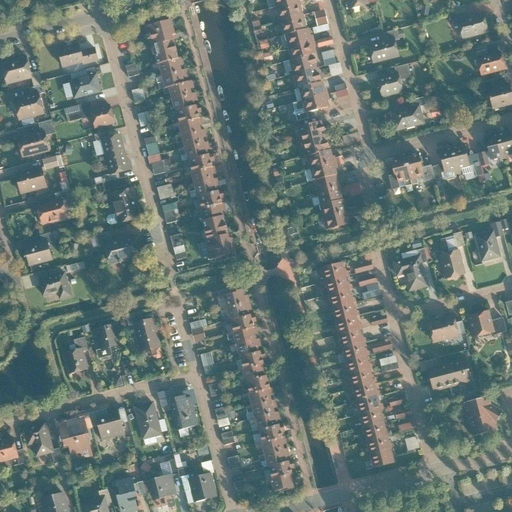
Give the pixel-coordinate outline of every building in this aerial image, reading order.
[(298,0),(271,0),(274,9),(299,3),(298,0)] [(367,0),(345,0),(349,11),(369,6),(368,4),(367,0)] [(299,3),(274,9),(278,23),(302,16),(299,3)] [(315,12),(319,26),(314,27),(315,34),(331,30),(326,9),(315,12)] [(457,21),(465,19),(463,14),(449,17),(452,26),(458,25),(457,21)] [(465,19),(457,21),(458,25),(462,41),(489,34),(483,14),(465,19)] [(302,16),(278,23),(282,38),(284,38),(306,32),(302,16)] [(260,19),(254,20),(256,33),(263,32),(260,19)] [(172,20),(146,27),(148,36),(150,35),(152,40),(149,40),(151,47),(156,45),(158,54),(156,55),(158,64),(153,65),(182,58),(182,57),(179,58),(173,35),(176,35),(172,20)] [(306,32),(284,38),(287,49),(311,43),(308,31),(306,32)] [(383,34),(384,41),(394,39),(395,42),(399,41),(397,31),(383,34)] [(333,37),(318,39),(320,47),(335,44),(333,37)] [(384,41),(367,45),(372,65),(399,58),(395,42),(394,39),(384,41)] [(311,43),(287,49),(290,62),(313,57),(314,56),(311,43)] [(80,45),(58,51),(63,71),(84,65),(84,67),(99,63),(96,48),(82,52),(80,45)] [(477,59),(488,56),(485,46),(475,49),(477,59)] [(331,75),(342,74),(338,49),(327,51),(331,75)] [(477,59),(476,59),(481,77),(505,72),(500,53),(488,56),(477,59)] [(313,57),(290,62),(288,62),(291,76),(316,71),(313,57)] [(27,58),(1,65),(7,88),(33,81),(32,75),(27,58)] [(182,58),(153,65),(154,69),(160,67),(162,76),(156,77),(185,70),(182,71),(180,63),(183,62),(182,58)] [(394,69),(395,74),(398,74),(399,81),(411,78),(408,65),(394,69)] [(87,72),(89,77),(97,75),(97,77),(102,76),(100,68),(87,72)] [(185,70),(156,77),(157,81),(163,79),(165,88),(163,88),(163,89),(193,81),(192,81),(185,83),(183,75),(187,74),(185,70)] [(316,71),(291,76),(296,92),(298,91),(320,85),(316,71)] [(40,73),(32,75),(33,81),(35,89),(43,87),(40,73)] [(395,74),(376,79),(381,100),(403,95),(399,81),(398,74),(395,74)] [(89,77),(70,82),(75,101),(102,94),(97,77),(97,75),(89,77)] [(193,81),(163,89),(164,92),(170,91),(172,99),(167,101),(196,93),(192,94),(190,86),(194,85),(193,81)] [(487,90),(494,89),(492,81),(478,85),(481,94),(488,92),(487,90)] [(320,85),(298,91),(301,103),(325,97),(322,84),(320,85)] [(347,84),(336,85),(337,97),(349,96),(347,84)] [(511,106),(511,94),(509,85),(494,89),(487,90),(488,92),(493,112),(511,106)] [(45,94),(43,87),(35,89),(30,90),(31,97),(39,94),(40,96),(45,94)] [(133,90),(136,101),(146,99),(144,88),(133,90)] [(196,93),(167,101),(167,104),(173,103),(175,111),(171,113),(200,105),(195,106),(193,98),(197,98),(196,93)] [(31,97),(14,101),(20,123),(45,116),(40,96),(39,94),(31,97)] [(325,97),(301,103),(304,116),(328,110),(325,97)] [(410,102),(412,108),(419,106),(420,108),(426,107),(424,99),(410,102)] [(91,112),(93,111),(92,104),(79,107),(80,113),(69,116),(71,123),(92,118),(91,112)] [(200,105),(171,113),(172,116),(178,115),(180,123),(173,125),(202,118),(202,117),(200,118),(198,110),(201,109),(200,105)] [(412,108),(390,114),(395,134),(425,126),(420,108),(419,106),(412,108)] [(95,130),(116,125),(111,107),(93,111),(91,112),(92,118),(95,130)] [(142,126),(155,123),(151,110),(139,114),(142,126)] [(202,118),(173,125),(174,128),(180,127),(182,136),(176,137),(176,138),(205,130),(205,129),(202,130),(200,123),(203,122),(202,118)] [(39,126),(41,134),(45,133),(46,138),(56,135),(53,122),(39,126)] [(321,124),(295,130),(299,144),(324,138),(321,124)] [(511,135),(510,128),(497,131),(506,161),(509,160),(508,154),(511,153),(511,135)] [(205,130),(176,138),(177,141),(183,139),(185,148),(179,149),(179,150),(208,142),(205,143),(203,135),(206,134),(205,130)] [(506,161),(497,131),(484,135),(491,158),(501,156),(503,162),(506,161)] [(360,132),(344,136),(345,142),(361,138),(360,132)] [(41,134),(18,140),(24,160),(50,153),(46,138),(45,133),(41,134)] [(109,133),(95,137),(97,143),(101,142),(110,140),(109,133)] [(168,159),(163,160),(158,136),(146,138),(154,175),(171,171),(168,159)] [(122,137),(110,140),(101,142),(105,159),(126,153),(122,137)] [(328,154),(324,138),(299,144),(303,160),(306,160),(328,154)] [(208,142),(179,150),(180,153),(186,151),(188,160),(184,161),(213,154),(208,155),(206,147),(210,146),(208,142)] [(464,142),(452,144),(459,174),(463,173),(461,167),(470,165),(464,142)] [(459,174),(452,144),(439,148),(442,163),(444,171),(445,172),(453,170),(454,175),(459,174)] [(478,152),(480,161),(481,165),(489,164),(486,150),(478,152)] [(418,151),(405,154),(410,177),(423,174),(422,166),(418,151)] [(131,172),(126,153),(105,159),(110,176),(120,174),(131,172)] [(328,154),(306,160),(308,170),(333,165),(330,153),(328,154)] [(213,154),(184,161),(185,165),(191,163),(193,172),(186,174),(215,166),(213,167),(211,159),(214,158),(213,154)] [(410,177),(405,154),(391,158),(394,173),(396,181),(410,177)] [(44,161),(46,172),(59,169),(57,158),(44,161)] [(481,165),(480,161),(473,163),(476,176),(484,174),(481,165)] [(442,163),(432,165),(435,177),(435,179),(442,177),(441,171),(444,171),(442,163)] [(432,165),(431,164),(422,166),(423,174),(425,180),(435,177),(432,165)] [(337,178),(333,165),(308,170),(312,184),(313,184),(336,178),(337,178)] [(215,166),(186,174),(186,177),(192,176),(194,185),(189,186),(218,179),(218,178),(214,179),(212,172),(216,171),(215,166)] [(42,169),(17,175),(23,197),(48,190),(42,169)] [(396,181),(394,173),(388,174),(392,188),(398,186),(396,181)] [(120,174),(110,176),(102,178),(104,185),(121,181),(120,174)] [(345,186),(346,192),(351,191),(353,196),(364,193),(359,176),(349,179),(350,184),(345,186)] [(121,181),(104,185),(105,190),(131,183),(130,178),(121,181)] [(336,178),(313,184),(316,195),(339,189),(336,178)] [(218,179),(189,186),(192,198),(193,198),(223,190),(217,192),(215,184),(219,183),(218,179)] [(159,187),(162,200),(176,196),(173,183),(159,187)] [(143,216),(135,186),(109,192),(115,213),(110,214),(108,218),(109,222),(113,224),(143,216)] [(342,203),(339,189),(316,195),(319,209),(342,203)] [(223,190),(193,198),(194,201),(200,200),(202,208),(195,210),(195,211),(224,203),(222,203),(220,195),(224,195),(223,190)] [(72,193),(58,197),(58,200),(39,205),(43,225),(68,219),(68,217),(72,216),(70,208),(75,207),(72,193)] [(342,203),(319,209),(318,209),(321,221),(346,214),(343,202),(342,203)] [(167,222),(180,221),(177,203),(164,204),(167,222)] [(224,203),(195,211),(196,214),(202,212),(204,221),(203,221),(203,222),(204,221),(224,216),(222,208),(225,207),(224,203)] [(350,228),(346,214),(321,221),(325,233),(350,228)] [(204,221),(203,222),(205,231),(208,230),(210,239),(208,240),(205,240),(210,260),(237,253),(233,239),(230,239),(224,216),(204,221)] [(491,223),(493,229),(494,229),(496,236),(504,234),(501,221),(491,223)] [(496,236),(494,229),(493,229),(474,234),(481,262),(501,256),(496,236)] [(41,235),(42,241),(48,239),(49,243),(59,240),(56,231),(41,235)] [(465,245),(461,231),(454,233),(457,247),(465,245)] [(106,242),(113,240),(110,232),(97,235),(100,244),(106,242)] [(141,256),(135,234),(113,240),(106,242),(112,263),(141,256)] [(181,235),(173,237),(178,259),(186,258),(181,235)] [(42,241),(25,246),(30,266),(53,260),(49,243),(48,239),(42,241)] [(417,249),(418,254),(420,253),(423,262),(428,261),(424,248),(417,249)] [(465,274),(459,249),(439,254),(445,279),(465,274)] [(409,292),(429,286),(423,262),(420,253),(418,254),(392,261),(396,276),(404,274),(409,292)] [(84,261),(67,266),(69,271),(86,267),(84,261)] [(349,274),(346,261),(317,269),(318,275),(325,273),(328,280),(349,274)] [(357,272),(374,270),(373,261),(355,264),(357,272)] [(66,271),(39,278),(43,296),(59,292),(61,299),(72,297),(66,271)] [(331,294),(353,289),(349,274),(328,280),(320,283),(322,288),(329,286),(331,294)] [(364,293),(365,299),(382,295),(377,274),(359,278),(361,286),(368,285),(369,292),(364,293)] [(356,302),(353,289),(331,294),(324,296),(325,302),(332,300),(334,308),(356,302)] [(232,294),(218,297),(219,301),(224,300),(227,308),(221,310),(250,302),(249,298),(245,299),(243,290),(231,292),(232,294)] [(250,302),(221,310),(222,313),(228,312),(230,320),(225,322),(226,322),(255,314),(250,315),(248,307),(251,307),(250,302)] [(338,321),(360,316),(356,302),(334,308),(327,309),(328,315),(335,313),(338,321)] [(467,315),(473,337),(493,332),(495,332),(492,319),(490,309),(467,315)] [(255,314),(226,322),(226,325),(232,324),(234,332),(227,334),(256,327),(254,327),(252,320),(256,319),(255,314)] [(454,314),(428,321),(433,343),(460,336),(460,334),(456,322),(454,314)] [(134,323),(144,321),(143,315),(128,318),(130,325),(134,323)] [(363,329),(360,316),(338,321),(331,323),(332,328),(339,326),(341,334),(363,329)] [(373,325),(389,323),(388,316),(372,318),(373,325)] [(503,317),(492,319),(495,332),(493,332),(493,334),(507,331),(503,317)] [(155,318),(144,321),(134,323),(142,351),(152,349),(154,356),(158,358),(162,357),(164,353),(155,318)] [(462,320),(456,322),(460,334),(466,333),(462,320)] [(122,344),(116,323),(96,328),(101,349),(97,350),(99,358),(112,355),(110,347),(122,344)] [(207,339),(204,327),(198,329),(196,323),(191,324),(196,342),(207,339)] [(256,327),(227,334),(228,338),(234,336),(236,345),(230,346),(230,347),(260,339),(256,340),(254,332),(258,331),(256,327)] [(367,342),(363,329),(341,334),(334,336),(335,342),(343,340),(344,348),(367,342)] [(75,339),(77,349),(83,348),(84,352),(89,350),(86,337),(75,339)] [(260,339),(230,347),(231,350),(237,348),(239,357),(235,358),(264,351),(264,350),(259,352),(257,344),(261,343),(260,339)] [(375,353),(393,348),(391,340),(373,345),(375,353)] [(370,355),(367,342),(344,348),(337,349),(339,355),(346,353),(348,361),(370,355)] [(89,370),(84,352),(83,348),(77,349),(64,353),(69,375),(89,370)] [(218,375),(213,351),(202,354),(208,378),(218,375)] [(264,351),(235,358),(236,362),(242,360),(244,369),(237,371),(266,363),(264,364),(262,356),(265,355),(264,351)] [(352,374),(374,369),(370,355),(348,361),(341,362),(342,369),(349,367),(352,374)] [(397,355),(381,359),(384,372),(400,367),(397,355)] [(472,381),(466,357),(438,365),(427,367),(428,369),(433,392),(472,381)] [(421,371),(428,369),(427,367),(438,365),(436,358),(419,363),(421,371)] [(133,374),(130,360),(123,362),(126,376),(133,374)] [(266,363),(237,371),(238,374),(243,373),(246,381),(241,382),(241,383),(271,375),(265,376),(263,369),(267,368),(266,363)] [(377,382),(374,369),(352,374),(344,376),(345,381),(353,380),(355,387),(377,382)] [(271,375),(241,383),(242,386),(248,385),(250,393),(243,395),(272,388),(272,387),(270,388),(268,380),(272,379),(271,375)] [(381,395),(377,382),(355,387),(348,389),(349,395),(357,394),(358,401),(381,395)] [(223,394),(222,383),(211,384),(212,395),(223,394)] [(272,388),(243,395),(244,399),(250,397),(252,406),(246,407),(275,400),(272,401),(270,393),(273,392),(272,388)] [(163,409),(172,406),(171,402),(174,401),(173,398),(171,390),(159,393),(163,409)] [(178,430),(200,425),(192,396),(188,397),(187,394),(173,398),(174,401),(171,402),(172,406),(178,430)] [(384,408),(381,395),(358,401),(351,402),(353,409),(360,407),(362,413),(384,408)] [(390,399),(392,407),(409,403),(406,395),(390,399)] [(490,396),(463,402),(468,421),(465,426),(470,428),(472,436),(498,430),(496,422),(503,411),(492,404),(490,396)] [(275,400),(246,407),(247,411),(253,409),(255,418),(249,419),(249,420),(279,412),(275,413),(273,405),(277,404),(275,400)] [(163,435),(155,401),(135,406),(143,440),(163,435)] [(230,418),(236,417),(235,406),(217,409),(220,427),(232,425),(230,418)] [(365,427),(387,422),(384,408),(362,413),(355,415),(356,421),(363,419),(365,427)] [(107,409),(90,413),(93,426),(99,425),(97,417),(108,415),(107,409)] [(397,418),(412,416),(411,410),(396,411),(397,418)] [(126,435),(120,412),(108,415),(97,417),(99,425),(103,440),(126,435)] [(279,412),(249,420),(250,423),(256,421),(258,430),(254,431),(254,432),(283,424),(278,425),(276,417),(280,416),(279,412)] [(90,413),(59,422),(66,446),(70,445),(72,455),(81,452),(82,458),(94,455),(89,437),(91,436),(90,429),(94,428),(93,426),(90,413)] [(54,449),(46,421),(24,428),(28,445),(33,444),(36,457),(52,453),(55,452),(54,449)] [(391,435),(387,422),(365,427),(358,429),(360,435),(367,433),(369,441),(391,435)] [(401,431),(415,428),(414,422),(400,425),(401,431)] [(283,424),(254,432),(255,435),(261,433),(263,442),(256,444),(285,437),(285,436),(283,437),(281,429),(284,428),(283,424)] [(225,444),(235,443),(234,431),(223,432),(225,444)] [(372,454),(395,449),(391,435),(369,441),(362,442),(363,448),(370,446),(372,454)] [(410,451),(421,448),(417,436),(406,439),(410,451)] [(13,437),(0,440),(0,462),(19,458),(17,451),(13,437)] [(285,437),(256,444),(257,448),(262,446),(265,454),(259,456),(288,449),(284,449),(282,442),(286,441),(285,437)] [(61,447),(54,449),(55,452),(52,453),(55,464),(64,461),(61,447)] [(24,449),(17,451),(19,458),(20,464),(27,462),(24,449)] [(288,449),(259,456),(260,460),(266,458),(268,467),(264,468),(293,461),(293,460),(288,462),(286,454),(289,453),(288,449)] [(397,463),(395,449),(372,454),(365,456),(366,462),(374,460),(376,467),(397,463)] [(239,455),(229,458),(232,468),(242,466),(239,455)] [(179,473),(175,460),(171,461),(174,474),(179,473)] [(293,461),(264,468),(264,472),(270,470),(272,479),(265,480),(265,481),(294,473),(292,473),(290,466),(294,465),(293,461)] [(196,473),(195,466),(179,469),(181,477),(196,473)] [(218,497),(212,473),(189,479),(195,503),(218,497)] [(294,473),(265,481),(266,484),(272,483),(274,492),(282,490),(283,491),(294,488),(292,478),(296,477),(294,473)] [(178,495),(172,474),(150,480),(155,501),(178,495)] [(135,484),(133,477),(118,481),(121,495),(118,495),(122,511),(133,511),(139,511),(136,500),(139,499),(137,491),(135,484)] [(245,480),(236,481),(238,493),(247,491),(245,480)] [(144,481),(135,484),(137,491),(140,491),(141,496),(147,494),(144,481)] [(100,492),(101,497),(106,496),(108,504),(113,503),(109,489),(100,492)] [(70,511),(66,492),(42,498),(45,511),(70,511)] [(109,511),(108,504),(106,496),(101,497),(80,502),(82,511),(109,511)]
